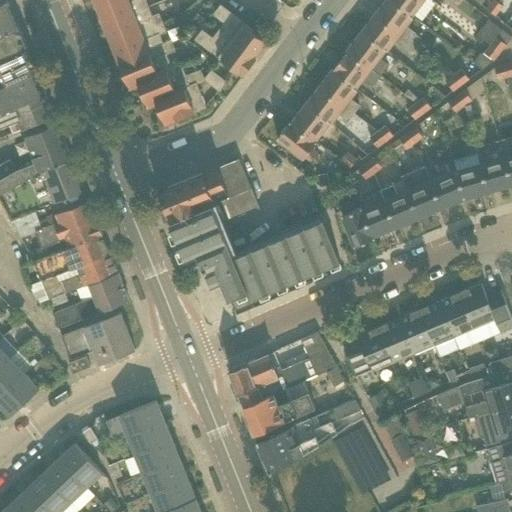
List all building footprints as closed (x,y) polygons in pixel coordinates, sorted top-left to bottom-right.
[(109,0),(97,5),(104,23),(149,5),(147,0),(109,0)] [(413,12),(397,0),(387,0),(377,13),(417,45),(422,38),(416,33),(417,32),(407,25),(414,15),(412,14),(413,12)] [(397,0),(413,12),(422,0),(397,0)] [(497,15),(504,5),(496,0),(493,0),(488,8),(497,15)] [(4,2),(0,3),(0,33),(3,32),(20,24),(12,5),(7,7),(4,2)] [(149,5),(104,23),(111,42),(162,21),(159,13),(153,15),(149,5)] [(269,42),(222,6),(215,14),(225,22),(219,30),(257,59),(269,42)] [(396,39),(406,46),(405,48),(411,53),(417,45),(377,13),(363,32),(385,49),(386,48),(388,50),(396,39)] [(478,34),(490,44),(501,52),(511,37),(511,36),(490,19),(478,34)] [(111,42),(119,60),(165,42),(160,33),(166,30),(162,21),(111,42)] [(0,59),(28,47),(23,34),(20,24),(3,32),(0,33),(0,59)] [(219,30),(213,38),(207,33),(200,42),(244,75),(257,59),(219,30)] [(390,65),(379,57),(385,49),(363,32),(349,50),(382,76),(390,65)] [(172,67),(172,66),(167,54),(169,53),(169,52),(175,50),(171,40),(165,42),(119,60),(124,73),(122,76),(124,82),(128,83),(128,84),(138,81),(172,67)] [(495,60),(501,52),(490,44),(484,53),(480,54),(475,62),(483,69),(495,60)] [(0,86),(38,70),(28,47),(0,59),(0,86)] [(357,85),(363,78),(374,86),(382,76),(349,50),(335,68),(357,85)] [(155,100),(195,83),(204,80),(200,71),(187,76),(182,62),(172,66),(172,67),(138,81),(142,92),(140,95),(142,101),(146,102),(146,103),(155,100)] [(499,80),(509,77),(505,64),(496,67),(499,80)] [(321,86),(355,112),(360,105),(351,98),(359,89),(356,87),(357,85),(335,68),(321,86)] [(454,74),(462,85),(470,78),(462,68),(454,74)] [(38,70),(0,86),(0,112),(47,93),(38,70)] [(206,79),(220,90),(227,80),(213,70),(206,79)] [(454,91),(462,85),(454,74),(446,81),(454,91)] [(205,108),(201,97),(195,83),(155,100),(164,122),(176,117),(177,119),(205,108)] [(307,104),(329,122),(330,121),(332,123),(340,113),(349,120),(355,112),(321,86),(307,104)] [(469,95),(465,89),(457,95),(465,106),(473,100),(469,95)] [(15,131),(21,128),(22,129),(55,115),(56,115),(47,93),(0,112),(0,127),(11,123),(15,131)] [(465,106),(457,95),(449,101),(457,112),(465,106)] [(424,97),(416,103),(424,113),(432,107),(424,97)] [(424,113),(416,103),(409,109),(417,119),(424,113)] [(329,122),(307,104),(293,123),(316,140),(329,122)] [(11,159),(0,165),(0,194),(40,171),(73,157),(59,123),(58,123),(55,115),(22,129),(35,163),(17,170),(11,159)] [(316,140),(293,123),(291,121),(278,138),(305,158),(306,157),(314,163),(321,154),(313,148),(318,141),(316,140)] [(387,125),(379,131),(387,142),(394,136),(387,125)] [(415,125),(406,132),(415,143),(416,143),(424,136),(415,125)] [(19,129),(15,131),(8,134),(11,140),(22,135),(19,129)] [(387,142),(379,131),(371,137),(379,148),(387,142)] [(408,148),(415,143),(406,132),(392,144),(396,148),(403,142),(408,148)] [(511,136),(500,140),(511,180),(511,136)] [(478,150),(477,150),(481,163),(489,190),(511,183),(511,180),(500,140),(477,146),(478,150)] [(351,168),(358,159),(348,151),(341,161),(351,168)] [(0,194),(0,197),(7,207),(13,219),(36,211),(52,205),(53,203),(86,190),(73,157),(40,171),(0,194)] [(367,163),(375,173),(383,167),(375,157),(367,163)] [(240,158),(240,159),(159,191),(170,220),(212,204),(222,200),(252,188),(240,158)] [(368,179),(375,173),(367,163),(360,169),(368,179)] [(481,163),(455,170),(464,197),(489,190),(481,163)] [(425,167),(402,176),(408,190),(419,216),(442,207),(430,180),(425,167)] [(464,197),(455,170),(430,180),(442,207),(464,197)] [(318,175),(320,185),(321,185),(330,183),(328,173),(318,175)] [(408,190),(386,199),(397,226),(419,216),(408,190)] [(397,226),(386,199),(363,209),(374,235),(397,226)] [(13,219),(22,237),(37,231),(44,248),(67,239),(70,246),(103,233),(90,200),(48,217),(51,226),(43,229),(36,211),(13,219)] [(343,215),(356,246),(375,238),(374,235),(363,209),(362,207),(355,210),(351,200),(341,205),(345,214),(343,215)] [(170,220),(171,221),(186,258),(199,253),(212,286),(223,282),(230,298),(246,292),(250,300),(341,262),(323,219),(234,256),(212,204),(170,220)] [(56,254),(34,263),(42,280),(110,252),(103,233),(70,246),(73,252),(58,259),(56,254)] [(43,280),(50,299),(89,284),(118,271),(110,252),(42,280),(43,280)] [(94,297),(54,312),(60,327),(70,323),(129,300),(118,271),(89,284),(94,297)] [(502,333),(511,328),(511,315),(502,290),(487,296),(482,284),(462,292),(476,327),(496,318),(502,333)] [(455,336),(476,327),(462,292),(442,301),(455,336)] [(435,344),(455,336),(442,301),(421,309),(435,344)] [(414,353),(435,344),(421,309),(401,318),(414,353)] [(136,349),(121,312),(86,326),(95,349),(101,363),(136,349)] [(393,362),(414,353),(401,318),(380,326),(393,362)] [(62,335),(72,358),(95,349),(86,326),(62,335)] [(365,352),(348,360),(360,382),(376,376),(373,370),(393,362),(380,326),(358,336),(365,352)] [(301,339),(318,375),(327,372),(326,371),(337,366),(318,332),(301,339)] [(5,336),(0,341),(0,368),(19,351),(5,336)] [(501,356),(496,346),(486,351),(490,361),(501,356)] [(274,350),(230,370),(244,405),(287,388),(290,387),(281,365),(274,350)] [(0,397),(25,373),(33,366),(19,351),(0,368),(0,397)] [(70,362),(74,372),(91,365),(87,355),(70,362)] [(511,368),(511,355),(490,362),(493,374),(511,368)] [(331,379),(341,374),(337,366),(326,371),(327,372),(331,379)] [(66,373),(61,367),(53,373),(59,379),(66,373)] [(474,380),(469,370),(457,376),(460,385),(468,382),(474,380)] [(0,403),(11,415),(40,388),(25,373),(0,397),(0,403)] [(423,377),(405,384),(411,399),(429,392),(423,377)] [(441,384),(439,380),(432,377),(428,379),(432,388),(441,384)] [(462,396),(484,390),(481,378),(474,380),(468,382),(460,385),(458,386),(462,396)] [(511,381),(484,390),(487,401),(467,406),(471,418),(478,415),(511,405),(511,381)] [(287,388),(244,405),(258,439),(288,427),(285,420),(316,407),(310,391),(291,398),(287,388)] [(382,392),(369,398),(377,414),(390,407),(382,392)] [(336,421),(361,409),(355,399),(353,400),(332,408),(336,421)] [(157,400),(121,415),(128,434),(165,420),(157,400)] [(511,405),(478,415),(477,421),(481,434),(484,437),(487,449),(511,441),(511,405)] [(413,411),(405,414),(413,435),(420,433),(419,429),(427,426),(423,414),(415,416),(413,411)] [(333,421),(315,429),(311,418),(258,439),(271,472),(320,443),(338,433),(333,421)] [(165,420),(128,434),(136,454),(173,439),(165,420)] [(397,420),(386,427),(388,431),(400,425),(397,420)] [(91,427),(82,433),(92,443),(99,438),(91,427)] [(397,451),(409,445),(403,435),(403,434),(393,440),(391,440),(397,451)] [(173,439),(136,454),(144,473),(180,459),(173,439)] [(119,452),(114,441),(102,447),(106,458),(119,452)] [(511,478),(511,441),(487,449),(491,461),(492,461),(497,482),(502,481),(511,478)] [(103,471),(76,443),(61,457),(87,486),(103,471)] [(435,449),(420,454),(424,465),(439,461),(435,449)] [(93,494),(86,487),(87,486),(61,457),(45,472),(79,507),(93,494)] [(144,473),(145,475),(152,493),(188,478),(180,459),(144,473)] [(116,477),(123,475),(117,461),(110,464),(116,477)] [(54,511),(73,511),(79,507),(45,472),(30,486),(54,511)] [(188,478),(152,493),(159,511),(160,511),(196,498),(188,478)] [(511,478),(502,481),(505,492),(511,490),(511,478)] [(25,511),(54,511),(30,486),(15,501),(25,511)] [(104,504),(112,511),(118,505),(110,497),(104,504)] [(201,511),(196,498),(160,511),(201,511)] [(478,511),(507,511),(511,511),(508,499),(477,506),(478,511)] [(411,500),(388,511),(411,511),(416,510),(411,500)] [(25,511),(15,501),(2,511),(25,511)]
